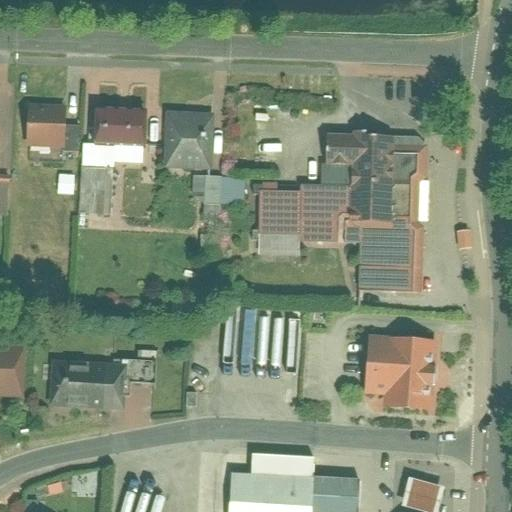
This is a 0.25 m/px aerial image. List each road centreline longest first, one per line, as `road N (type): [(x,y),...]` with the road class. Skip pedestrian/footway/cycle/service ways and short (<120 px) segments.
road 1 (tertiary): [(0,43),(507,56)]
road 2 (residential): [(0,479),(33,464),(196,433),(500,449)]
road 3 (tertiary): [(500,449),(505,314),(494,129),(507,56)]
